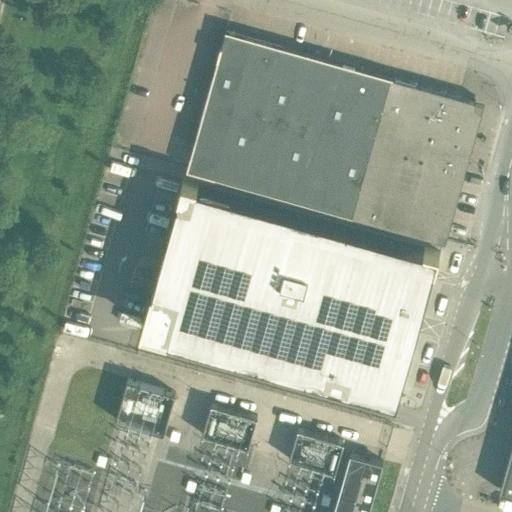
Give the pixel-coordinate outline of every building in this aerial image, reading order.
[(226,29),(187,167),(423,234),(445,240),(484,101),(462,95),(226,29)] [(152,288),(140,329),(168,337),(169,336),(177,338),(374,393),(374,394),(398,401),(412,350),(411,350),(420,316),(431,279),(434,266),(436,266),(440,251),(424,246),(424,248),(289,210),(198,184),(198,183),(183,179),(178,194),(179,195),(153,288),(152,288)] [(119,418),(167,428),(176,386),(127,376),(119,418)] [(214,399),(205,429),(249,443),(258,413),(214,399)] [(291,455),(337,469),(346,438),(300,424),(291,455)] [(511,446),(501,489),(511,492),(511,446)] [(368,511),(378,479),(383,461),(351,452),(345,469),(333,511),(368,511)]
